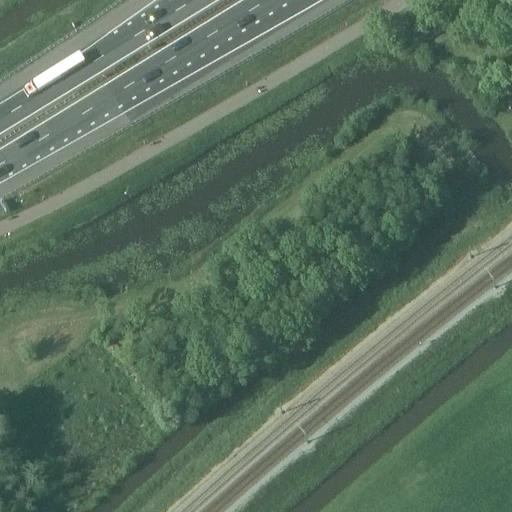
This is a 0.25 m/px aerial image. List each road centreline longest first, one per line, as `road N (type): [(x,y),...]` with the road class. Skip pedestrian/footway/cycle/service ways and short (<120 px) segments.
road 1 (motorway): [(0,165),(269,0)]
road 2 (motorway): [(194,0),(0,119)]
